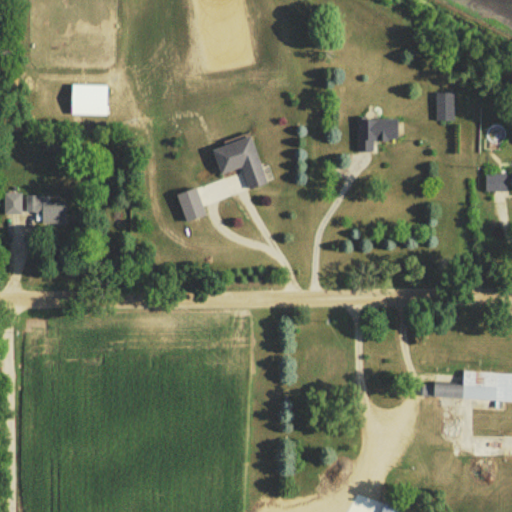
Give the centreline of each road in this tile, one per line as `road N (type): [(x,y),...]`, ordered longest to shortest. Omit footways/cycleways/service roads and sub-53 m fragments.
road 1 (residential): [(0,296),(511,290)]
road 2 (residential): [(7,511),(6,296)]
